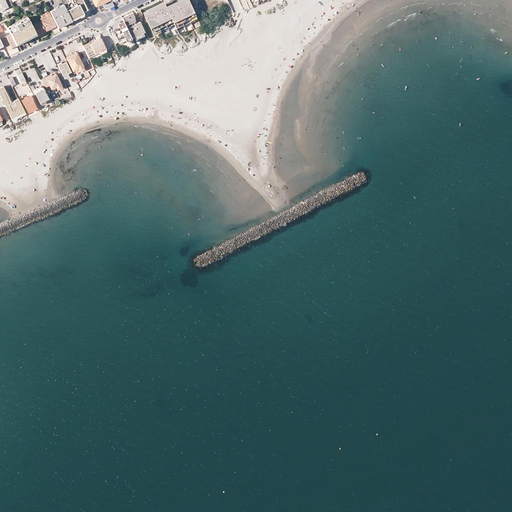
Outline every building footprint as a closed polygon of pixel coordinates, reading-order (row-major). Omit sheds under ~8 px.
[(0,0),(0,8),(1,8),(3,7),(4,9),(4,8),(11,5),(9,0),(0,0)] [(87,10),(81,0),(70,0),(74,6),(66,10),(70,19),(82,13),(82,12),(87,10)] [(93,0),(96,4),(97,5),(104,6),(105,7),(107,8),(115,4),(112,0),(93,0)] [(198,20),(188,0),(184,2),(183,0),(174,0),(144,15),(154,35),(175,25),(177,30),(198,20)] [(49,11),(57,28),(61,26),(71,21),(70,19),(66,10),(65,9),(63,4),(53,9),(49,11)] [(41,21),(46,31),(55,26),(50,14),(48,15),(49,17),(41,21)] [(124,20),(133,39),(135,38),(136,41),(145,37),(143,34),(145,33),(139,21),(136,22),(135,18),(133,15),(124,20)] [(10,34),(16,45),(36,35),(31,26),(27,17),(7,28),(10,34)] [(36,35),(37,37),(46,32),(40,21),(38,22),(37,21),(33,22),(34,24),(31,26),(36,35)] [(133,42),(124,23),(119,26),(120,30),(114,33),(115,35),(111,37),(116,45),(119,43),(119,44),(126,41),(128,44),(133,42)] [(16,45),(10,34),(0,38),(0,41),(1,44),(2,45),(4,44),(7,50),(16,46),(16,45)] [(88,58),(100,52),(105,50),(104,48),(99,37),(94,40),(94,41),(89,43),(89,42),(86,44),(87,45),(83,47),(87,56),(88,58)] [(65,57),(72,71),(77,69),(82,66),(76,52),(65,57)] [(57,64),(63,76),(67,74),(68,75),(71,74),(65,62),(61,64),(60,63),(57,64)] [(41,79),(45,87),(48,85),(50,89),(55,87),(60,85),(55,73),(52,75),(51,74),(41,79)] [(3,86),(0,87),(0,92),(1,96),(0,97),(2,100),(3,99),(5,104),(4,104),(11,119),(24,112),(17,98),(10,101),(3,86)] [(34,93),(39,103),(40,103),(41,104),(43,104),(44,103),(44,102),(44,100),(48,99),(43,89),(34,93)] [(24,105),(28,112),(36,108),(32,100),(30,96),(21,100),(23,105),(24,105)] [(12,121),(25,114),(24,112),(11,119),(12,121)]
